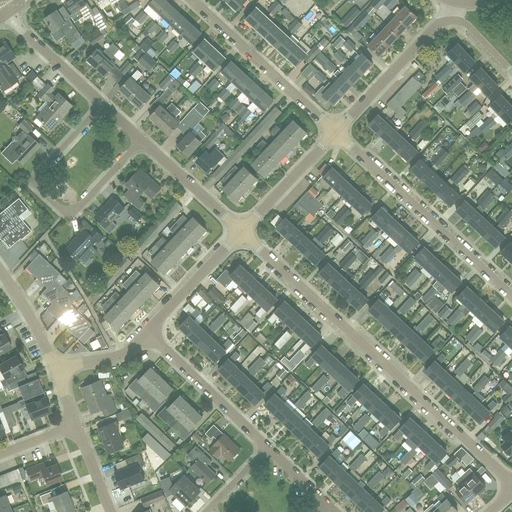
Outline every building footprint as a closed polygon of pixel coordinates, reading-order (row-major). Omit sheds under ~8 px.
[(87,3),(86,3),(83,0),(68,0),(65,2),(74,14),(80,10),(82,13),(81,13),(86,21),(95,15),(87,3)] [(161,15),(170,5),(165,0),(154,0),(150,5),(161,15)] [(228,0),(227,1),(237,11),(247,0),(228,0)] [(368,20),(377,10),(383,4),(388,8),(392,3),(388,0),(375,0),(371,4),(365,11),(353,24),(348,30),(359,42),(364,38),(357,31),(359,30),(368,20)] [(282,6),(276,1),(268,10),(274,15),(282,6)] [(171,24),(180,14),(170,5),(161,15),(171,24)] [(397,16),(408,27),(417,17),(406,6),(397,16)] [(257,29),(267,17),(257,8),(246,19),(257,29)] [(65,22),(56,10),(45,18),(54,31),(50,33),(57,42),(66,35),(72,43),(82,36),(70,19),(65,22)] [(142,11),(135,19),(141,24),(148,16),(142,11)] [(355,18),(350,13),(341,22),(346,27),(351,22),(355,18)] [(180,14),(171,24),(181,34),(191,24),(180,14)] [(102,15),(94,20),(101,31),(109,25),(102,15)] [(135,20),(130,15),(121,23),(126,28),(135,20)] [(408,27),(397,16),(387,26),(399,37),(408,27)] [(267,17),(257,29),(266,38),(277,26),(267,17)] [(302,25),(296,19),(288,28),(293,34),(302,25)] [(146,37),(150,32),(151,34),(158,26),(153,20),(145,29),(146,29),(142,33),(146,37)] [(191,24),(181,34),(192,44),(201,34),(191,24)] [(277,26),(266,38),(276,47),(287,36),(277,26)] [(399,37),(387,26),(378,36),(389,46),(399,37)] [(104,30),(101,32),(89,40),(92,45),(104,37),(107,34),(104,30)] [(162,43),(169,35),(163,30),(156,38),(162,43)] [(287,36),(276,47),(286,57),(297,45),(287,36)] [(346,41),(341,36),(333,45),(338,50),(346,41)] [(389,46),(378,36),(369,46),(380,56),(389,46)] [(154,43),(148,38),(140,47),(146,52),(154,43)] [(204,61),(215,49),(205,39),(194,51),(204,61)] [(356,47),(348,39),(343,44),(351,52),(356,47)] [(172,53),(179,45),(174,40),(166,48),(172,53)] [(0,86),(0,87),(1,86),(3,90),(17,80),(21,76),(12,63),(8,66),(5,68),(2,63),(5,61),(6,63),(7,63),(16,57),(5,41),(0,44),(0,86)] [(97,49),(87,59),(97,68),(116,47),(113,44),(107,50),(106,49),(102,54),(97,49)] [(454,47),(448,54),(453,59),(456,63),(467,53),(458,44),(454,47)] [(308,54),(297,45),(286,57),(297,66),(304,59),(308,54)] [(316,46),(315,45),(311,50),(317,55),(321,50),(316,46)] [(116,47),(97,68),(106,77),(115,66),(110,61),(114,56),(113,55),(119,49),(116,47)] [(225,58),(215,49),(204,61),(214,70),(225,58)] [(339,49),(333,55),(341,63),(347,57),(339,49)] [(119,56),(125,60),(129,55),(123,50),(119,56)] [(467,53),(456,63),(465,72),(475,62),(467,53)] [(354,58),(357,60),(353,65),(363,74),(373,63),(363,54),(361,56),(358,54),(354,58)] [(155,61),(148,55),(140,64),(147,70),(155,61)] [(329,60),(324,65),(332,73),(337,67),(329,60)] [(133,65),(128,61),(120,70),(125,74),(133,65)] [(192,74),(200,65),(197,62),(188,71),(192,74)] [(233,82),(243,72),(232,62),(223,72),(233,82)] [(353,84),(363,74),(353,65),(351,67),(348,64),(344,68),(347,71),(343,75),(353,84)] [(189,77),(192,80),(203,68),(200,65),(192,74),(189,77)] [(448,65),(441,71),(447,77),(454,71),(451,68),(448,65)] [(481,68),(471,78),(475,82),(469,88),(470,90),(458,101),(462,104),(490,77),(481,68)] [(120,90),(130,99),(141,87),(135,82),(142,74),(138,70),(120,90)] [(319,70),(314,76),(322,83),(327,78),(319,70)] [(334,74),(339,79),(333,85),(343,95),(353,84),(343,75),(338,70),(334,74)] [(30,83),(37,77),(32,71),(24,78),(26,80),(29,84),(30,83)] [(441,71),(435,77),(438,80),(441,83),(447,77),(441,71)] [(243,72),(233,82),(244,91),(253,81),(243,72)] [(418,81),(419,81),(424,76),(420,72),(415,77),(415,78),(418,81)] [(159,86),(164,91),(165,90),(165,91),(169,87),(168,87),(175,79),(170,74),(159,86)] [(414,76),(410,81),(418,89),(422,85),(419,81),(418,81),(415,78),(415,77),(414,76)] [(50,103),(49,105),(41,113),(37,118),(33,122),(39,127),(40,126),(48,133),(50,130),(72,106),(58,94),(55,97),(50,93),(53,89),(48,84),(47,86),(37,77),(30,83),(32,85),(40,93),(38,96),(43,100),(44,98),(50,103)] [(452,90),(461,82),(456,77),(447,85),(452,90)] [(464,107),(483,90),(489,96),(499,87),(490,77),(462,104),(464,107)] [(213,91),(220,83),(215,78),(208,86),(213,91)] [(196,80),(188,89),(193,94),(202,85),(196,80)] [(254,101),(263,91),(253,81),(244,91),(254,101)] [(410,81),(405,85),(414,93),(417,90),(418,89),(410,81)] [(333,105),(343,95),(333,85),(330,82),(325,87),(323,86),(314,95),(324,104),(328,100),(333,105)] [(405,85),(401,89),(410,98),(414,93),(405,85)] [(146,92),(141,87),(130,99),(140,109),(156,92),(151,87),(146,92)] [(159,98),(164,103),(174,92),(170,88),(169,87),(165,91),(159,98)] [(223,101),(231,93),(225,88),(218,96),(223,101)] [(401,89),(397,94),(406,102),(410,98),(401,89)] [(254,101),(265,111),(274,101),(263,91),(254,101)] [(432,93),(429,97),(436,102),(439,97),(432,93)] [(397,94),(393,98),(402,107),(406,102),(397,94)] [(482,131),(510,104),(502,95),(491,105),(497,111),(491,116),(479,128),(467,139),(470,143),(482,131)] [(236,108),(241,113),(239,115),(244,120),(252,112),(246,107),(248,106),(243,101),(241,103),(236,98),(229,106),(234,111),(236,108)] [(393,98),(387,104),(388,105),(396,112),(401,107),(402,107),(393,98)] [(476,101),(467,109),(473,115),(482,107),(476,101)] [(150,117),(160,126),(177,107),(172,103),(165,110),(161,106),(160,105),(154,112),(150,117)] [(511,106),(510,104),(482,131),(485,134),(497,122),(498,123),(504,118),(509,124),(511,120),(511,106)] [(276,106),(271,111),(277,117),(282,112),(276,106)] [(169,135),(180,123),(175,118),(181,111),(177,107),(160,126),(169,135)] [(193,108),(187,114),(198,124),(198,123),(204,117),(203,116),(199,112),(194,107),(193,108)] [(399,119),(406,111),(401,107),(396,112),(394,115),(399,119)] [(273,122),(277,117),(271,111),(267,116),(273,122)] [(187,114),(181,121),(186,126),(191,131),(194,128),(196,126),(198,124),(187,114)] [(386,117),(384,120),(379,115),(369,125),(379,134),(391,121),(386,117)] [(262,121),(268,127),(273,122),(267,116),(262,121)] [(33,127),(24,119),(18,125),(27,134),(32,129),(31,129),(33,127)] [(256,147),(262,153),(252,164),(266,177),(307,133),(294,120),(283,131),(277,125),(270,133),(276,139),(270,146),(263,140),(256,147)] [(258,126),(264,132),(268,127),(262,121),(258,126)] [(391,121),(379,134),(389,143),(398,133),(393,128),(396,126),(391,121)] [(421,122),(415,128),(421,134),(427,128),(426,127),(425,126),(424,125),(421,122)] [(223,124),(214,134),(204,144),(209,149),(219,139),(218,138),(224,132),(231,138),(235,135),(223,124)] [(253,131),(259,137),(264,132),(258,126),(253,131)] [(415,128),(409,135),(412,138),(415,141),(421,134),(415,128)] [(190,133),(178,146),(178,148),(182,153),(184,152),(188,155),(201,142),(200,141),(206,135),(201,131),(195,138),(190,133)] [(253,131),(248,136),(255,142),(259,137),(253,131)] [(398,133),(389,143),(399,152),(408,142),(398,133)] [(16,141),(12,141),(1,153),(12,163),(16,159),(21,164),(40,145),(28,134),(19,144),(16,141)] [(250,146),(255,142),(248,136),(244,141),(250,146)] [(250,146),(244,141),(239,146),(246,151),(250,146)] [(399,152),(409,161),(418,151),(408,142),(399,152)] [(511,142),(502,152),(505,156),(511,149),(511,142)] [(235,150),(241,156),(246,151),(239,146),(235,150)] [(224,155),(215,148),(210,155),(206,151),(196,162),(208,173),(218,162),(224,155)] [(443,148),(438,155),(444,160),(449,154),(447,151),(443,148)] [(241,156),(235,150),(230,155),(236,161),(241,156)] [(236,161),(230,155),(227,159),(226,160),(232,166),(236,161)] [(438,155),(432,161),(435,164),(438,167),(444,160),(438,155)] [(411,169),(421,179),(431,168),(426,163),(421,159),(411,169)] [(221,165),(227,171),(232,166),(226,160),(221,165)] [(227,171),(221,165),(221,166),(217,170),(223,176),(227,171)] [(221,180),(227,185),(223,189),(237,201),(258,179),(244,167),(241,170),(235,165),(221,180)] [(454,182),(466,169),(463,166),(451,179),(450,178),(446,182),(441,177),(431,188),(441,197),(450,186),(454,182)] [(334,187),(343,177),(333,168),(323,178),(334,187)] [(431,168),(421,179),(431,188),(441,177),(431,168)] [(151,198),(161,188),(141,169),(126,185),(130,188),(123,195),(139,210),(146,202),(139,196),(143,191),(151,198)] [(469,172),(466,169),(454,182),(457,185),(469,172)] [(223,176),(217,170),(212,175),(218,181),(223,176)] [(343,177),(334,187),(343,196),(352,186),(343,177)] [(352,186),(343,196),(353,205),(362,195),(352,186)] [(450,186),(441,197),(451,206),(460,196),(450,186)] [(488,190),(482,196),(489,202),(492,198),(494,196),(491,193),(488,190)] [(315,207),(320,202),(308,191),(298,202),(309,213),(310,213),(315,207)] [(362,195),(353,205),(363,214),(372,204),(362,195)] [(482,196),(476,203),(480,206),(483,208),(489,202),(482,196)] [(23,222),(18,216),(27,209),(18,198),(10,205),(0,213),(0,234),(10,226),(8,224),(11,221),(12,223),(16,220),(19,225),(23,222)] [(112,221),(124,207),(114,198),(94,218),(110,233),(117,225),(112,221)] [(476,210),(466,220),(476,229),(485,219),(480,214),(494,199),(492,198),(489,202),(483,208),(480,206),(476,210)] [(466,220),(476,210),(466,201),(456,211),(466,220)] [(178,212),(183,207),(176,202),(172,206),(178,212)] [(309,213),(298,202),(294,206),(305,216),(309,213)] [(320,202),(315,207),(318,210),(323,205),(320,202)] [(174,217),(178,212),(172,206),(168,211),(174,217)] [(345,206),(340,213),(346,219),(352,212),(349,210),(345,206)] [(133,207),(127,213),(137,222),(143,216),(133,207)] [(315,207),(310,213),(313,216),(318,210),(315,207)] [(382,227),(391,216),(382,208),(372,218),(382,227)] [(508,208),(502,214),(508,220),(511,215),(511,211),(508,208)] [(174,217),(168,211),(163,216),(169,222),(174,217)] [(340,213),(334,219),(337,222),(340,225),(346,219),(340,213)] [(499,217),(496,221),(499,224),(502,226),(508,220),(502,214),(500,217),(499,217)] [(148,251),(155,258),(152,261),(165,274),(206,230),(193,217),(190,221),(183,215),(169,230),(176,236),(172,239),(169,237),(166,240),(163,237),(155,244),(148,251)] [(165,226),(169,222),(163,216),(161,219),(159,221),(165,226)] [(391,216),(382,227),(391,235),(400,225),(391,216)] [(277,228),(287,237),(296,227),(286,218),(285,220),(277,228)] [(485,219),(476,229),(486,238),(495,228),(485,219)] [(10,226),(0,234),(0,237),(9,248),(20,239),(21,240),(31,231),(23,222),(19,225),(16,220),(12,223),(11,221),(8,224),(10,226)] [(165,226),(159,221),(154,226),(160,231),(165,226)] [(328,225),(322,232),(328,237),(334,231),(331,228),(328,225)] [(400,225),(391,235),(400,243),(409,233),(400,225)] [(146,226),(141,231),(145,235),(146,235),(150,230),(146,226)] [(156,236),(160,231),(154,226),(150,230),(156,236)] [(76,239),(67,249),(73,254),(72,255),(74,257),(74,256),(78,259),(84,264),(97,250),(92,246),(94,244),(97,241),(98,242),(103,236),(94,227),(93,228),(89,233),(85,229),(84,229),(75,238),(76,239)] [(296,227),(287,237),(297,246),(306,236),(296,227)] [(495,228),(486,238),(496,247),(505,237),(495,228)] [(373,229),(367,235),(373,241),(379,235),(376,232),(373,229)] [(152,241),(156,236),(150,230),(146,235),(152,241)] [(317,238),(316,238),(319,241),(322,244),(323,243),(328,237),(322,232),(317,238)] [(330,241),(336,246),(343,238),(338,233),(330,241)] [(409,233),(400,243),(409,252),(419,242),(409,233)] [(147,246),(152,241),(146,235),(145,235),(141,240),(147,246)] [(367,235),(361,242),(364,244),(365,245),(367,247),(373,241),(367,235)] [(306,236),(297,246),(306,255),(316,245),(306,236)] [(111,252),(116,247),(108,239),(103,245),(111,252)] [(353,243),(348,239),(340,248),(344,252),(353,243)] [(143,250),(147,246),(141,240),(137,245),(143,250)] [(501,252),(511,261),(511,260),(511,243),(511,242),(501,252)] [(316,245),(306,255),(316,264),(326,255),(316,245)] [(391,246),(385,252),(392,258),(398,252),(395,249),(391,246)] [(424,266),(434,256),(424,247),(415,258),(424,266)] [(351,252),(345,259),(351,264),(357,259),(358,258),(355,255),(351,252)] [(385,252),(380,259),(383,262),(385,264),(384,265),(393,274),(396,271),(395,270),(387,263),(392,258),(385,252)] [(50,264),(39,254),(26,268),(37,278),(50,264)] [(122,260),(128,266),(132,262),(126,256),(122,260)] [(434,256),(424,266),(433,275),(443,264),(434,256)] [(345,259),(339,265),(343,268),(345,271),(351,264),(345,259)] [(122,260),(118,265),(124,270),(128,266),(122,260)] [(339,273),(329,263),(320,273),(330,282),(339,273)] [(60,274),(50,264),(37,278),(47,287),(47,288),(55,279),(55,280),(60,274)] [(437,289),(452,273),(443,264),(433,275),(439,279),(433,285),(434,286),(437,289)] [(124,270),(118,265),(114,269),(120,275),(124,270)] [(250,274),(241,265),(232,274),(227,269),(217,279),(226,288),(235,279),(241,284),(250,274)] [(120,275),(114,269),(110,273),(116,279),(120,275)] [(416,269),(410,275),(416,281),(422,275),(419,272),(416,269)] [(109,313),(105,316),(119,329),(160,285),(146,273),(143,276),(136,270),(130,277),(123,285),(129,291),(122,298),(116,292),(109,299),(102,307),(109,313)] [(371,270),(365,277),(371,283),(377,276),(374,273),(371,270)] [(392,277),(387,272),(378,281),(384,286),(392,277)] [(116,279),(110,273),(106,278),(112,283),(116,279)] [(339,273),(330,282),(340,291),(349,282),(339,273)] [(462,281),(452,273),(437,289),(440,292),(441,293),(447,287),(452,292),(462,281)] [(250,274),(241,284),(250,293),(259,283),(250,274)] [(410,275),(404,281),(408,285),(410,287),(416,281),(410,275)] [(365,277),(359,283),(362,286),(365,289),(371,283),(365,277)] [(112,283),(106,278),(102,282),(108,288),(112,283)] [(42,293),(42,294),(52,303),(65,289),(55,280),(55,279),(47,288),(47,287),(42,293)] [(393,282),(390,286),(395,291),(399,287),(399,286),(394,281),(393,282)] [(108,288),(102,282),(98,286),(104,292),(108,288)] [(349,282),(340,291),(349,300),(358,290),(349,282)] [(259,301),(268,291),(259,283),(250,293),(259,301)] [(98,286),(95,289),(94,290),(95,291),(100,296),(104,292),(98,286)] [(440,292),(437,289),(434,286),(428,292),(435,298),(440,292)] [(225,299),(213,287),(207,293),(220,305),(225,299)] [(458,297),(463,302),(458,308),(459,308),(462,312),(477,296),(468,287),(458,297)] [(70,305),(71,305),(76,299),(65,289),(52,303),(47,309),(58,318),(63,313),(70,305)] [(217,306),(207,295),(201,290),(197,293),(211,306),(203,314),(206,317),(217,307),(217,306)] [(358,290),(349,300),(359,309),(368,300),(358,290)] [(268,291),(259,301),(263,306),(256,314),(260,318),(268,310),(278,300),(268,291)] [(369,310),(379,318),(388,308),(384,304),(391,296),(386,292),(379,300),(369,310)] [(422,300),(424,303),(426,304),(427,304),(427,303),(428,305),(435,298),(428,292),(422,298),(423,299),(422,300)] [(242,295),(236,301),(242,306),(248,300),(245,297),(242,295)] [(477,296),(462,312),(464,314),(466,316),(472,310),(477,314),(486,304),(477,296)] [(410,297),(404,303),(410,308),(416,302),(414,300),(414,299),(411,297),(410,297)] [(233,310),(230,313),(233,316),(235,313),(236,313),(242,306),(236,301),(230,308),(233,310)] [(272,324),(280,316),(285,320),(295,310),(285,301),(276,312),(275,311),(268,320),(272,324)] [(404,303),(398,310),(401,313),(404,315),(410,308),(404,303)] [(477,314),(486,323),(495,312),(486,304),(477,314)] [(57,319),(68,329),(81,315),(71,305),(70,305),(63,313),(58,318),(57,319)] [(452,310),(446,305),(438,315),(443,320),(452,310)] [(379,318),(388,327),(397,317),(388,308),(379,318)] [(459,308),(453,315),(459,321),(464,314),(462,312),(459,308)] [(201,313),(197,309),(189,317),(190,317),(180,327),(189,336),(199,326),(198,325),(205,319),(200,314),(201,313)] [(295,310),(285,320),(294,329),(304,319),(295,310)] [(505,321),(495,312),(486,323),(495,331),(505,321)] [(221,314),(215,321),(220,326),(227,319),(224,317),(222,314),(221,314)] [(429,314),(423,320),(428,325),(434,319),(432,316),(429,314)] [(81,315),(68,329),(79,339),(92,324),(81,315)] [(447,321),(453,327),(459,321),(453,315),(447,321)] [(250,332),(257,324),(252,319),(249,322),(244,317),(239,322),(250,332)] [(388,327),(397,335),(406,325),(397,317),(388,327)] [(304,319),(294,329),(303,337),(313,327),(304,319)] [(234,323),(230,320),(223,328),(226,331),(234,323)] [(417,326),(417,327),(419,329),(422,332),(423,331),(428,325),(423,320),(417,326)] [(215,321),(209,327),(212,330),(214,333),(220,326),(215,321)] [(397,335),(406,344),(415,334),(406,325),(397,335)] [(477,325),(471,332),(477,337),(483,331),(480,328),(477,325)] [(189,336),(198,344),(208,334),(201,328),(199,326),(189,336)] [(501,337),(507,342),(510,345),(511,343),(511,327),(510,326),(501,337)] [(313,327),(303,337),(307,342),(300,350),(305,354),(312,346),(322,336),(313,327)] [(1,329),(0,329),(0,353),(11,347),(1,329)] [(287,331),(281,337),(286,342),(292,336),(290,333),(287,331)] [(241,332),(237,336),(236,335),(232,339),(235,341),(234,342),(236,344),(244,335),(241,332)] [(471,332),(465,338),(469,341),(471,344),(477,337),(471,332)] [(217,343),(208,334),(198,344),(207,353),(217,343)] [(406,344),(415,352),(424,342),(415,334),(406,344)] [(101,335),(96,338),(101,349),(107,346),(101,335)] [(275,344),(271,348),(274,350),(277,347),(280,349),(286,342),(281,337),(274,344),(275,344)] [(221,347),(217,343),(207,353),(216,362),(226,352),(225,351),(233,343),(229,339),(221,347)] [(424,342),(415,352),(424,361),(434,351),(441,343),(437,339),(429,347),(424,342)] [(309,368),(317,360),(322,364),(332,354),(322,345),(313,356),(305,364),(309,368)] [(508,353),(502,347),(501,349),(496,354),(503,359),(504,358),(507,354),(508,353)] [(219,370),(228,379),(238,368),(233,364),(240,356),(236,351),(228,359),(228,360),(219,370)] [(426,372),(435,380),(444,370),(439,365),(447,358),(442,353),(435,361),(426,372)] [(341,362),(332,354),(322,364),(331,373),(341,362)] [(493,364),(496,366),(503,359),(496,354),(490,361),(493,364)] [(16,356),(0,365),(0,370),(5,379),(0,381),(2,386),(25,377),(24,375),(26,374),(16,356)] [(260,357),(254,363),(259,368),(266,362),(263,360),(260,357)] [(285,357),(281,361),(292,371),(296,367),(289,361),(285,357)] [(467,358),(460,365),(466,370),(472,364),(470,361),(467,358)] [(350,371),(341,362),(331,373),(340,381),(350,371)] [(254,363),(248,370),(251,373),(253,375),(259,368),(254,363)] [(460,365),(454,372),(457,374),(460,377),(464,372),(466,370),(460,365)] [(289,373),(283,367),(276,375),(282,380),(289,373)] [(136,395),(157,373),(152,368),(141,378),(139,376),(128,387),(136,395)] [(247,377),(238,368),(228,379),(237,387),(247,377)] [(435,380),(444,389),(453,378),(444,370),(435,380)] [(359,380),(350,371),(340,381),(345,385),(337,394),(342,398),(349,390),(350,390),(359,380)] [(142,399),(163,378),(157,373),(136,395),(137,395),(138,395),(142,399)] [(25,377),(2,386),(3,386),(4,389),(6,388),(7,391),(18,387),(23,400),(40,394),(43,393),(36,375),(33,377),(32,374),(27,376),(25,377)] [(324,375),(318,381),(323,386),(330,380),(327,377),(324,375)] [(485,375),(479,382),(484,387),(490,380),(488,378),(485,375)] [(237,387),(246,396),(256,386),(247,377),(237,387)] [(147,405),(168,383),(163,378),(142,399),(147,403),(146,404),(147,405)] [(444,389),(453,397),(463,387),(453,378),(444,389)] [(108,395),(102,381),(104,380),(104,379),(81,388),(91,413),(102,409),(105,416),(117,411),(110,394),(108,395)] [(312,388),(311,388),(315,391),(316,392),(315,393),(322,400),(325,396),(319,391),(323,386),(318,381),(312,388)] [(260,390),(256,386),(246,396),(255,405),(265,395),(264,394),(272,386),(268,382),(260,390)] [(479,382),(473,389),(475,391),(478,394),(479,393),(484,387),(479,382)] [(166,401),(164,399),(173,389),(168,383),(147,405),(155,412),(166,401)] [(351,407),(359,398),(364,403),(373,393),(364,384),(354,394),(346,402),(351,407)] [(265,404),(274,413),(284,403),(279,398),(287,390),(282,386),(275,394),(265,404)] [(453,397),(462,406),(472,395),(463,387),(453,397)] [(307,392),(301,398),(306,403),(312,397),(310,395),(307,392)] [(373,393),(364,403),(373,412),(382,401),(373,393)] [(475,398),(472,395),(462,406),(471,414),(481,404),(485,399),(479,393),(475,398)] [(23,400),(18,402),(20,408),(26,406),(31,419),(50,412),(44,396),(41,397),(40,394),(23,400)] [(166,422),(186,401),(180,396),(171,406),(168,404),(157,415),(166,423),(167,422),(166,422)] [(301,398),(294,404),(297,407),(300,410),(306,403),(301,398)] [(481,404),(471,414),(480,423),(490,412),(497,404),(493,400),(485,408),(481,404)] [(191,406),(186,401),(166,422),(167,422),(172,427),(191,406)] [(382,401),(373,412),(382,420),(391,410),(382,401)] [(11,412),(20,408),(18,402),(8,406),(11,412)] [(120,404),(122,411),(116,414),(119,421),(123,420),(126,427),(134,423),(132,416),(126,402),(120,404)] [(274,413),(283,422),(293,412),(284,403),(274,413)] [(197,411),(191,406),(172,427),(176,431),(175,432),(176,433),(197,411)] [(325,409),(318,415),(324,420),(326,418),(330,414),(328,412),(325,409)] [(391,410),(382,420),(386,424),(379,433),(383,437),(391,429),(401,418),(391,410)] [(195,429),(193,427),(203,417),(197,411),(176,433),(185,441),(195,429)] [(283,422),(292,431),(302,420),(293,412),(283,422)] [(153,435),(159,429),(142,413),(136,419),(153,435)] [(366,413),(359,420),(365,425),(371,419),(369,416),(366,413)] [(500,422),(504,418),(499,413),(495,417),(500,422)] [(318,415),(312,422),(315,425),(317,427),(324,420),(318,415)] [(405,432),(410,437),(419,427),(410,418),(393,436),(397,440),(405,432)] [(292,431),(301,439),(311,429),(302,420),(292,431)] [(359,420),(353,427),(354,427),(356,429),(359,432),(365,425),(359,420)] [(98,429),(108,453),(123,447),(116,428),(118,427),(116,421),(98,429)] [(343,424),(339,428),(344,433),(349,429),(343,424)] [(209,451),(217,459),(222,454),(229,461),(240,450),(224,435),(214,425),(205,434),(211,439),(213,436),(218,441),(209,451)] [(419,445),(428,435),(419,427),(410,437),(404,443),(410,449),(413,452),(419,445)] [(159,429),(153,435),(159,441),(165,434),(159,429)] [(301,439),(310,448),(320,438),(311,429),(301,439)] [(361,441),(351,432),(350,431),(346,435),(357,446),(361,441)] [(511,454),(511,432),(510,431),(502,438),(506,441),(501,445),(506,451),(504,453),(507,456),(510,454),(510,455),(511,454)] [(141,439),(151,447),(157,441),(147,432),(141,439)] [(202,439),(195,433),(191,437),(198,443),(202,439)] [(165,434),(159,441),(164,446),(170,440),(165,434)] [(324,442),(320,438),(310,448),(319,457),(329,446),(336,438),(332,434),(324,442)] [(423,449),(428,453),(437,443),(428,435),(419,445),(423,449)] [(170,440),(164,446),(170,451),(175,445),(170,440)] [(447,452),(437,443),(428,453),(433,458),(425,466),(430,470),(438,462),(437,462),(447,452)] [(191,452),(199,459),(191,467),(208,483),(216,475),(207,466),(212,461),(204,453),(196,446),(191,452)] [(320,467),(329,476),(339,465),(334,460),(342,453),(337,448),(329,456),(330,457),(320,467)] [(405,455),(410,460),(415,455),(413,452),(410,449),(405,455)] [(458,461),(462,458),(456,452),(454,454),(455,454),(445,462),(450,468),(458,461)] [(118,471),(115,472),(121,488),(135,483),(144,479),(139,467),(144,465),(140,454),(125,460),(128,467),(118,471)] [(361,454),(355,460),(361,465),(367,459),(365,457),(364,457),(361,454)] [(410,460),(405,455),(400,460),(402,463),(405,466),(410,460)] [(355,460),(349,467),(352,470),(354,472),(361,465),(355,460)] [(62,479),(56,465),(45,469),(43,463),(27,470),(31,480),(43,475),(47,485),(62,479)] [(329,476),(338,484),(348,474),(339,465),(329,476)] [(482,467),(475,474),(478,477),(486,471),(486,470),(482,467)] [(412,471),(409,468),(401,476),(405,479),(412,471)] [(18,469),(12,471),(16,481),(22,479),(19,472),(18,469)] [(448,490),(453,486),(438,469),(433,473),(448,490)] [(470,469),(465,473),(461,477),(476,494),(479,494),(484,490),(484,488),(486,486),(478,477),(475,474),(470,469)] [(12,471),(6,473),(11,484),(16,481),(12,471)] [(379,471),(373,477),(379,483),(385,476),(383,474),(382,473),(379,471)] [(6,473),(1,476),(5,486),(11,484),(6,473)] [(338,484),(347,493),(357,483),(348,474),(338,484)] [(425,479),(421,474),(410,484),(414,489),(425,479)] [(439,481),(432,474),(418,486),(419,488),(425,483),(431,489),(439,481)] [(200,492),(184,476),(173,487),(169,477),(161,480),(168,497),(175,494),(186,506),(200,492)] [(373,477),(367,484),(370,487),(372,489),(379,483),(373,477)] [(467,503),(476,494),(461,477),(456,482),(460,487),(456,491),(467,503)] [(347,493),(356,501),(366,491),(357,483),(347,493)] [(162,490),(141,499),(144,507),(166,499),(162,490)] [(43,505),(53,501),(56,509),(71,503),(67,491),(53,497),(51,492),(40,496),(43,505)] [(356,501),(365,510),(375,500),(366,491),(356,501)] [(413,492),(405,499),(412,507),(420,500),(413,492)] [(438,508),(441,511),(456,511),(458,511),(442,494),(438,498),(443,503),(438,508)] [(12,511),(11,509),(8,503),(5,496),(0,497),(0,511),(12,511)] [(391,500),(387,496),(379,504),(375,500),(365,510),(367,511),(380,511),(384,509),(384,508),(391,500)] [(74,511),(71,503),(56,509),(56,511),(74,511)] [(441,511),(438,508),(437,509),(432,503),(423,511),(441,511)]
